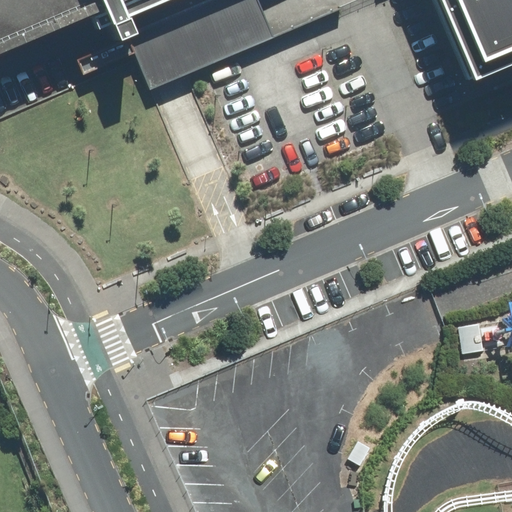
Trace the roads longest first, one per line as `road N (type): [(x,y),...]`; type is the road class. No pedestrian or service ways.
road 1 (residential): [(50,359),(511,168)]
road 2 (residential): [(115,511),(50,359)]
